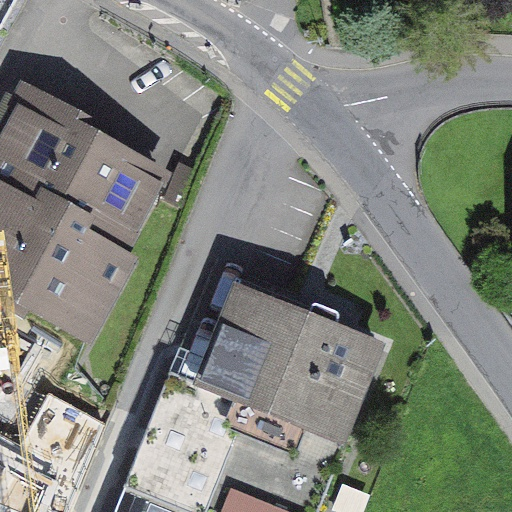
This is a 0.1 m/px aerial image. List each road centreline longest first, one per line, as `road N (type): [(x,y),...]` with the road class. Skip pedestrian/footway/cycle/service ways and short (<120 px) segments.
road 1 (tertiary): [(319,115),(386,192),(511,383)]
road 2 (unclassified): [(511,84),(349,103),(319,115)]
road 3 (tertiary): [(319,115),(247,47),(173,0)]
